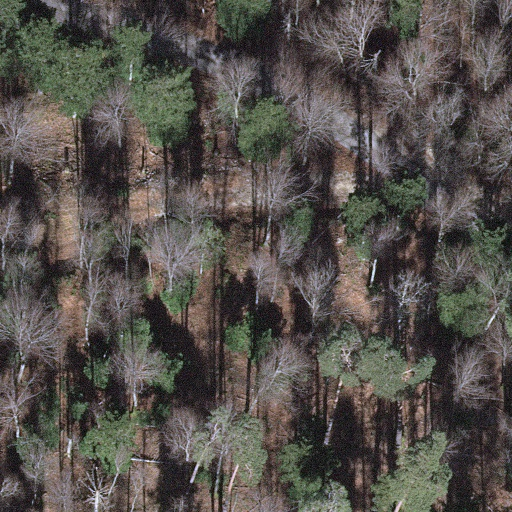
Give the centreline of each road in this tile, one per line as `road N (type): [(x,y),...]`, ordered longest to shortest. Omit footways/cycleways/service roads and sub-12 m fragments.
road 1 (unclassified): [(39,0),(118,21),(254,75),(454,196),(511,245)]
road 2 (track): [(0,256),(110,217),(196,199),(270,192),(454,196)]
